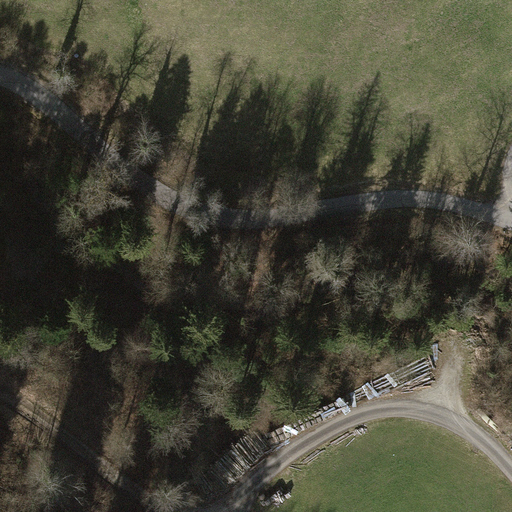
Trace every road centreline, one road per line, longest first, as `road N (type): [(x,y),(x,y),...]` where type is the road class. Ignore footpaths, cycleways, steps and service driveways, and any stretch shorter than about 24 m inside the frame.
road 1 (unclassified): [(511,225),(424,202),(276,223),(220,216),(142,180),(18,87),(0,83)]
road 2 (track): [(511,475),(487,443),(442,417),(378,409),(310,441),(247,487),(236,511)]
road 3 (track): [(0,388),(124,492),(176,511)]
